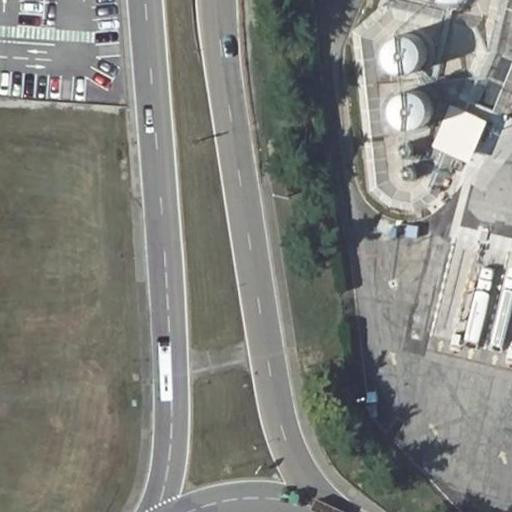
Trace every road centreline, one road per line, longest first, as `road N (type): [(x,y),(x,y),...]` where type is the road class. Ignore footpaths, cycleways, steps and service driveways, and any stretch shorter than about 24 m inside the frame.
road 1 (primary): [(319,509),(274,405),(217,0)]
road 2 (primary): [(145,0),(172,393),(156,511)]
road 3 (primary): [(319,509),(260,498),(189,511)]
